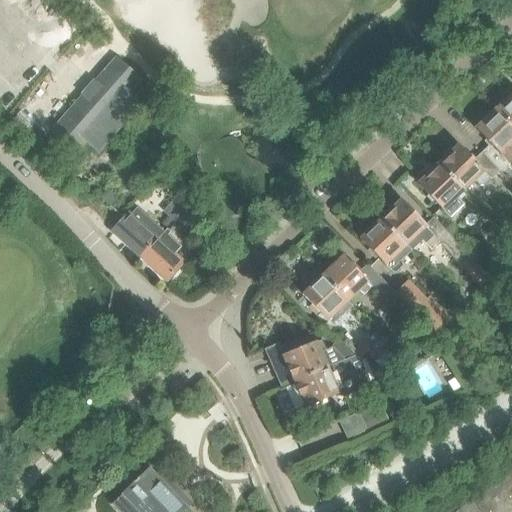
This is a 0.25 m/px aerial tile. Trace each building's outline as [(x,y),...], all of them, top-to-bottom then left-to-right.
[(130,93),(141,81),(115,59),(51,132),(76,154),(86,143),(98,153),(142,104),(130,93)] [(511,95),(496,111),(511,128),(511,95)] [(511,128),(496,111),(492,114),(489,114),(484,119),(484,122),(475,130),(489,145),(481,153),(499,173),(506,180),(511,173),(503,165),(506,162),(509,165),(511,161),(511,128)] [(481,153),(472,161),(458,146),(438,166),(463,192),(474,182),(479,187),(483,187),(489,181),(489,179),(491,181),(499,173),(481,153)] [(455,200),(463,192),(438,166),(417,185),(450,219),(462,207),(455,200)] [(188,208),(176,198),(163,213),(175,223),(188,208)] [(470,257),(431,217),(424,225),(401,201),(380,220),(406,247),(417,237),(432,252),(440,244),(461,266),(481,287),(489,279),(469,258),(470,257)] [(189,236),(200,224),(186,212),(175,225),(189,236)] [(161,235),(144,220),(139,226),(128,216),(114,232),(141,257),(154,241),(155,242),(160,235),(161,236),(161,235)] [(385,267),(406,247),(380,220),(359,240),(385,267)] [(168,281),(183,264),(171,254),(176,249),(161,235),(161,236),(160,235),(155,242),(154,241),(141,257),(168,281)] [(395,295),(369,267),(360,275),(343,257),(326,273),(352,300),(367,285),(386,304),(395,295)] [(333,327),(341,319),(356,304),(352,300),(326,273),(321,278),(316,273),(312,273),(300,284),(300,289),(305,294),(302,296),(328,323),(329,322),(333,327)] [(429,297),(425,301),(408,283),(397,294),(437,335),(448,324),(449,325),(452,322),(429,297)] [(409,326),(416,319),(411,314),(387,337),(394,344),(406,332),(408,333),(412,329),(409,326)] [(377,360),(391,346),(384,339),(370,354),(377,360)] [(356,356),(340,340),(331,347),(341,362),(353,357),(356,356)] [(294,383),(327,368),(317,342),(283,357),(294,383)] [(356,352),(362,359),(373,348),(367,342),(356,352)] [(341,362),(327,368),(294,383),(305,408),(330,397),(331,399),(333,400),(337,398),(337,396),(336,395),(337,394),(344,397),(358,392),(360,386),(354,372),(362,369),(357,356),(356,356),(353,357),(341,362)] [(390,425),(385,415),(365,424),(360,413),(339,422),(349,444),(390,425)] [(511,511),(511,470),(472,501),(472,502),(459,511),(511,511)] [(110,511),(189,511),(191,510),(162,480),(157,484),(148,475),(109,511),(110,511)]
